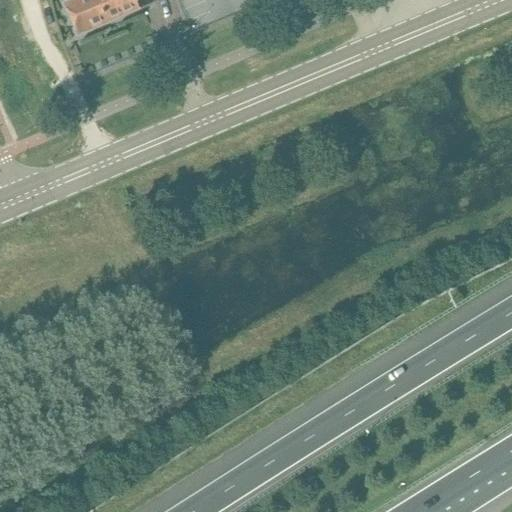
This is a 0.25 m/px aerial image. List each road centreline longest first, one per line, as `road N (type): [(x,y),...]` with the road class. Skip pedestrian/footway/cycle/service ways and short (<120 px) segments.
road 1 (tertiary): [(503,0),(8,203)]
road 2 (motorway): [(511,312),(194,511)]
